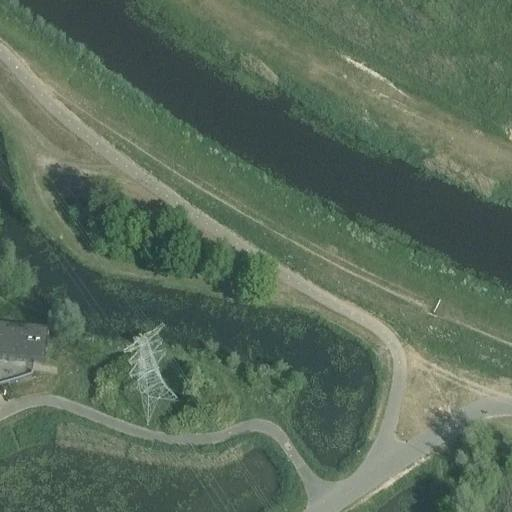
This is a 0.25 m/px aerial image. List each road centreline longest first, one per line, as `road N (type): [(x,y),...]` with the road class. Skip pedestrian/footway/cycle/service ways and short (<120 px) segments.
road 1 (track): [(0,49),(239,211),(343,268),(511,343)]
road 2 (unclassified): [(511,405),(466,415),(322,511)]
